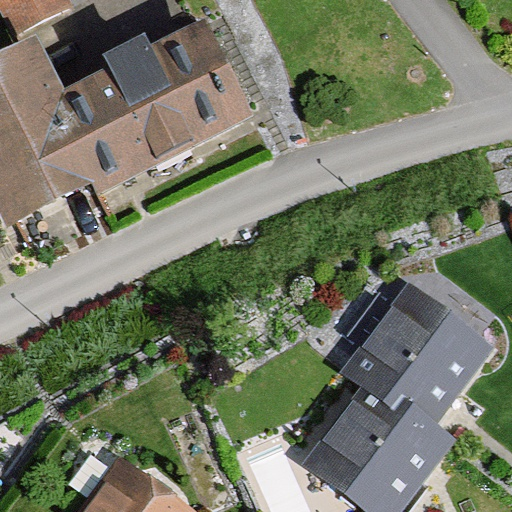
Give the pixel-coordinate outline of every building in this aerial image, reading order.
[(77,0),(2,0),(17,32),(79,3),(77,0)] [(97,189),(239,122),(195,30),(52,98),(97,189)] [(0,236),(97,189),(52,98),(23,38),(0,48),(0,236)] [(511,343),(411,279),(348,382),(452,446),(511,352),(511,343)] [(411,511),(452,446),(348,382),(298,463),(377,511),(411,511)] [(189,511),(101,457),(66,511),(189,511)]
